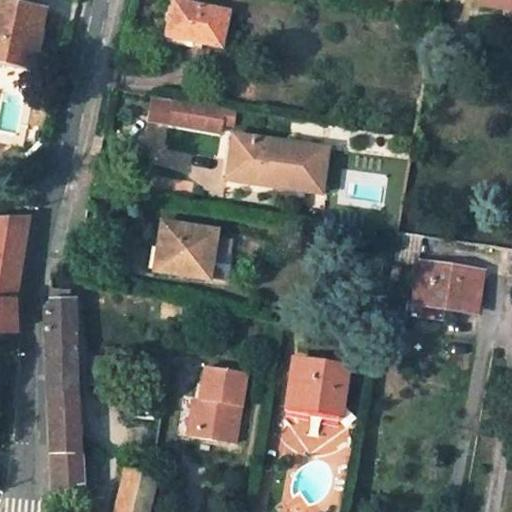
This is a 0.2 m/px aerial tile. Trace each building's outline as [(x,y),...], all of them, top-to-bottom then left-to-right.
[(45,11),(0,0),(0,60),(33,68),(45,11)] [(227,12),(173,0),(166,34),(203,42),(221,46),(227,12)] [(166,34),(165,39),(202,48),(203,42),(166,34)] [(174,100),(170,122),(221,130),(222,121),(234,123),(236,110),(174,100)] [(326,149),(234,135),(230,160),(234,161),(231,179),(320,193),(326,149)] [(12,206),(11,216),(28,215),(30,205),(12,206)] [(11,216),(0,216),(0,330),(15,330),(15,303),(28,215),(11,216)] [(218,232),(163,222),(155,268),(210,279),(210,277),(217,238),(218,232)] [(418,260),(421,235),(400,232),(395,258),(418,260)] [(232,241),(217,238),(210,277),(225,280),(226,275),(228,275),(232,256),(229,256),(232,241)] [(449,267),(420,262),(414,302),(477,312),(483,272),(459,268),(455,267),(449,267)] [(46,496),(80,497),(73,299),(44,300),(37,309),(46,496)] [(179,320),(193,323),(195,308),(181,305),(179,320)] [(348,367),(295,358),(287,406),(312,410),(313,404),(341,409),(348,367)] [(247,374),(206,367),(201,400),(195,435),(236,442),(247,374)] [(201,400),(194,399),(189,434),(195,435),(201,400)] [(340,416),(341,409),(313,404),(312,410),(340,416)] [(144,511),(153,477),(122,470),(113,509),(127,511),(144,511)]
